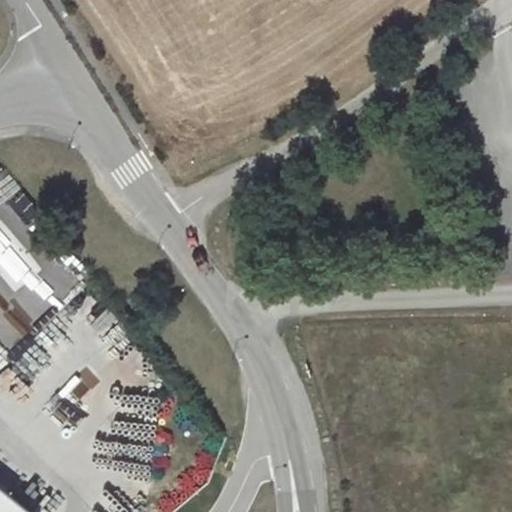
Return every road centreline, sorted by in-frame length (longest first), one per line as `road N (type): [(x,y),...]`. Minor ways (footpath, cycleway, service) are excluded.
road 1 (unclassified): [(165,222),(504,0)]
road 2 (unclassified): [(240,328),(287,306),(511,295)]
road 3 (unclassified): [(165,222),(70,86)]
road 4 (unclassified): [(287,456),(240,328)]
road 5 (unclassified): [(240,328),(165,222)]
